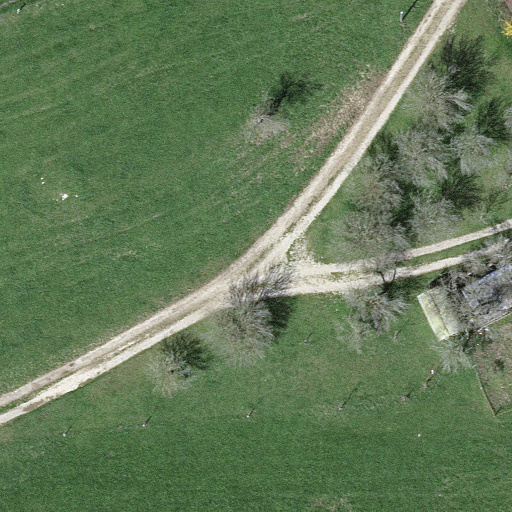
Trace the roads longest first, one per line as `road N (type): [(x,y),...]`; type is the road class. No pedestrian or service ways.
road 1 (track): [(243,278),(329,182),(450,0)]
road 2 (track): [(0,407),(243,278)]
road 3 (track): [(511,229),(385,268),(243,278)]
